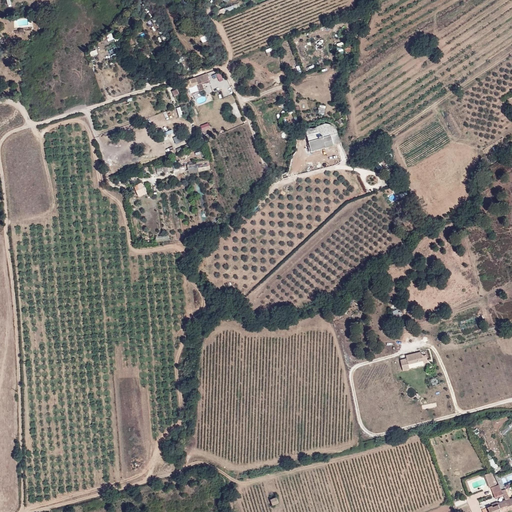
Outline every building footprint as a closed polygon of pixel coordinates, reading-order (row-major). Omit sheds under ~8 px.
[(132,49),(136,47),(133,37),(128,39),(132,49)] [(206,73),(195,78),(198,84),(209,80),(206,73)] [(198,84),(195,78),(182,83),(185,89),(198,84)] [(326,124),(306,129),(312,151),(340,143),(336,128),(333,126),(329,124),(326,124)] [(184,133),(174,138),(178,147),(188,142),(184,133)] [(379,160),(374,162),(378,169),(383,167),(379,160)] [(210,161),(188,163),(189,172),(211,170),(210,161)] [(404,187),(397,191),(399,195),(407,191),(404,187)] [(421,351),(406,355),(406,357),(400,359),(403,370),(409,369),(408,364),(423,360),(421,351)] [(491,487),(495,485),(490,473),(485,475),(491,487)] [(502,491),(499,485),(491,488),(495,497),(499,496),(497,492),(502,491)] [(505,489),(502,491),(503,494),(506,501),(510,499),(505,489)] [(510,510),(506,501),(498,504),(498,502),(492,504),(492,506),(488,507),(489,511),(501,511),(505,510),(506,511),(510,510)]
